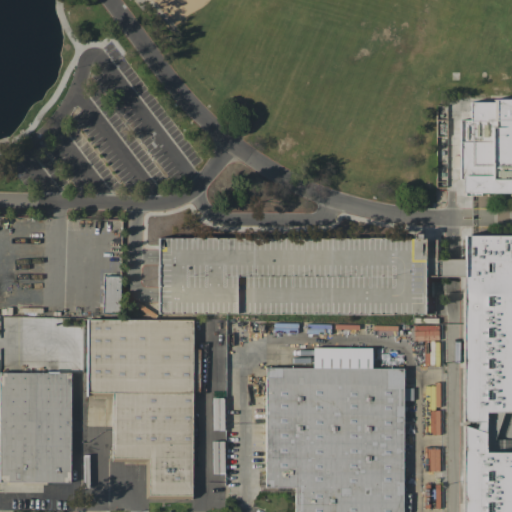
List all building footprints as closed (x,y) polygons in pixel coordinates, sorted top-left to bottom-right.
[(511,191),(462,192),(462,178),(459,178),(458,119),(469,119),(469,102),(491,101),(491,98),(511,98),(511,191)] [(461,511),(511,511),(511,452),(484,452),(484,412),(511,412),(511,234),(472,234),(463,234),(463,258),(463,275),(463,276),(462,323),(461,511)] [(424,238),(157,237),(157,257),(157,295),(157,313),(424,313),(424,275),(424,258),(424,238)] [(120,276),(103,275),(102,312),(119,313),(120,276)] [(86,320),(192,320),(191,495),(148,495),(148,458),(112,458),(113,392),(86,392),(86,320)] [(225,320),(205,320),(205,348),(225,348),(225,320)] [(225,355),(205,355),(205,411),(224,411),(225,355)] [(266,368),(403,369),(402,511),(294,511),(295,487),(265,487),(266,368)] [(0,372),(71,373),(70,483),(0,482),(0,372)]
